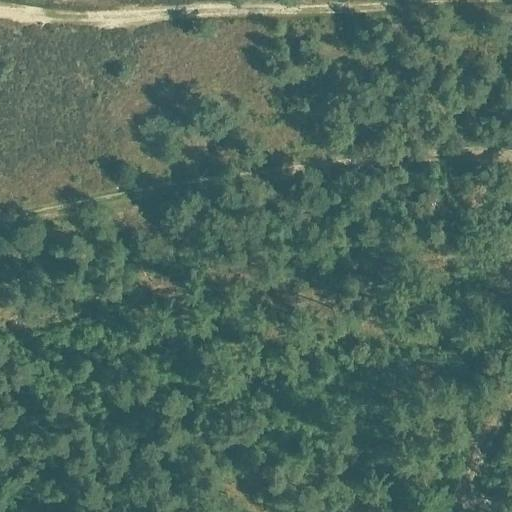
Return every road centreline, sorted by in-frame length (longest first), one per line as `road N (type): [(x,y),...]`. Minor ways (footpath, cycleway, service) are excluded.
road 1 (track): [(0,3),(127,15),(440,0)]
road 2 (track): [(511,403),(458,511)]
